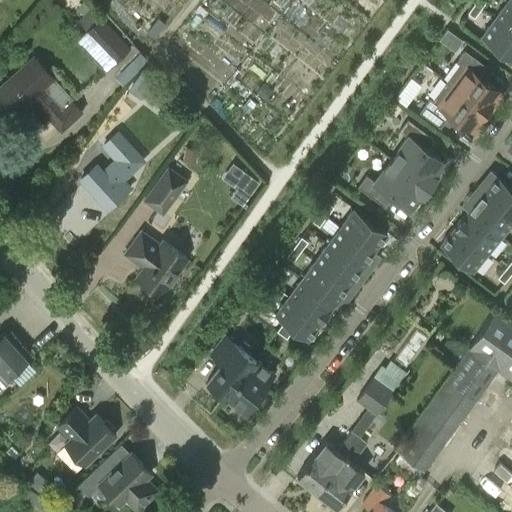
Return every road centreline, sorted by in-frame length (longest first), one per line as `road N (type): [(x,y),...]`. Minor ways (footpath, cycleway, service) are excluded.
road 1 (residential): [(511,105),(248,447),(215,470)]
road 2 (residential): [(215,470),(124,384),(0,243)]
